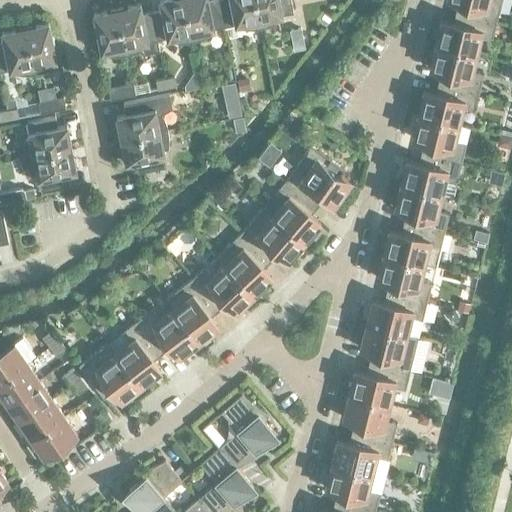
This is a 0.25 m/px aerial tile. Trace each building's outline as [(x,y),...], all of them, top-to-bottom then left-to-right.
[(159,0),(161,8),(152,10),(158,39),(168,37),(173,37),(174,41),(178,42),(183,42),(188,42),(192,41),(184,0),(159,0)] [(184,0),(192,41),(197,40),(201,38),(205,36),(209,34),(209,29),(214,28),(214,27),(225,25),(219,0),(184,0)] [(219,0),(225,25),(235,23),(235,24),(241,23),(242,27),(247,28),(251,28),(256,28),(261,27),(254,0),(219,0)] [(254,0),(261,27),(265,26),(269,24),(274,22),(278,20),(277,16),(282,15),(282,14),(294,11),(291,0),(254,0)] [(458,0),(456,10),(496,20),(501,0),(458,0)] [(140,2),(117,7),(126,54),(131,53),(135,51),(139,49),(143,47),(143,43),(147,42),(147,41),(158,39),(152,10),(142,12),(140,2)] [(126,54),(117,7),(93,12),(101,51),(105,50),(106,55),(111,55),(116,55),(121,55),(126,54)] [(441,18),(435,42),(476,52),(480,36),(492,39),(496,20),(456,10),(453,21),(441,18)] [(25,25),(35,72),(39,71),(44,70),(48,68),(52,65),(51,61),(56,60),(49,20),(25,25)] [(4,40),(0,40),(0,70),(9,68),(10,69),(15,68),(16,73),(21,73),(25,73),(30,73),(35,72),(25,25),(2,30),(4,40)] [(306,48),(301,26),(291,28),(295,50),(306,48)] [(441,69),(438,80),(479,90),(484,72),(472,69),(476,52),(435,42),(429,67),(441,69)] [(175,75),(165,77),(167,86),(176,84),(175,75)] [(167,86),(165,77),(156,79),(158,88),(167,86)] [(424,88),(418,112),(459,122),(463,106),(475,109),(479,90),(438,80),(436,91),(424,88)] [(108,86),(110,98),(136,93),(134,81),(108,86)] [(170,92),(152,95),(123,101),(126,113),(116,115),(121,138),(168,129),(167,125),(166,121),(164,117),(162,113),(172,107),(170,92)] [(38,100),(40,112),(66,106),(64,95),(38,100)] [(17,106),(7,108),(9,118),(19,116),(17,106)] [(9,118),(7,108),(0,109),(0,119),(0,120),(9,118)] [(424,139),(421,150),(462,160),(466,142),(455,139),(459,122),(418,112),(412,136),(424,139)] [(29,139),(25,140),(24,143),(24,146),(24,150),(24,153),(25,156),(72,147),(67,123),(57,125),(55,115),(26,121),(28,131),(29,139)] [(168,129),(121,138),(125,162),(135,160),(137,171),(166,166),(164,154),(165,154),(163,148),(168,147),(169,143),(169,138),(169,133),(168,129)] [(310,144),(285,179),(318,204),(325,195),(335,202),(350,181),(340,174),(344,168),(310,144)] [(72,147),(25,156),(25,159),(26,163),(28,166),(29,169),(31,172),(36,171),(37,178),(38,178),(40,188),(69,183),(67,172),(77,170),(72,147)] [(263,149),(258,156),(269,164),(274,158),(263,149)] [(407,158),(401,182),(441,192),(446,176),(457,179),(462,160),(421,150),(418,161),(407,158)] [(264,204),(264,205),(304,240),(321,221),(311,213),(318,204),(285,179),(275,192),(284,199),(273,212),(264,204)] [(406,209),(404,220),(444,230),(449,212),(437,209),(441,192),(401,182),(395,206),(406,209)] [(0,202),(26,197),(25,188),(22,187),(0,190),(0,202)] [(264,205),(241,230),(271,259),(279,251),(288,259),(304,240),(264,205)] [(389,228),(383,252),(424,262),(428,246),(440,248),(444,230),(404,220),(401,231),(389,228)] [(6,228),(0,229),(0,242),(9,241),(6,228)] [(217,254),(225,262),(254,293),(272,276),(264,267),(271,259),(241,230),(217,254)] [(389,279),(386,290),(427,300),(432,282),(420,279),(424,262),(383,252),(377,276),(389,279)] [(204,265),(192,276),(219,308),(228,301),(236,310),(254,293),(225,262),(213,274),(204,265)] [(192,276),(165,297),(198,340),(218,325),(211,315),(219,308),(192,276)] [(372,298),(366,322),(419,335),(407,332),(411,315),(423,318),(427,300),(386,290),(384,301),(372,298)] [(152,307),(137,319),(162,352),(171,346),(178,355),(198,340),(165,297),(173,307),(159,317),(152,307)] [(108,341),(141,384),(161,369),(153,359),(162,352),(137,319),(122,330),(129,340),(116,350),(108,341)] [(372,349),(369,360),(410,370),(419,335),(366,322),(360,346),(372,349)] [(42,336),(49,345),(59,338),(52,328),(42,336)] [(59,338),(49,345),(57,355),(67,347),(59,338)] [(141,384),(108,341),(79,363),(104,397),(114,389),(121,399),(141,384)] [(0,351),(0,379),(27,360),(14,342),(0,351)] [(0,379),(0,391),(7,401),(40,378),(27,360),(0,379)] [(355,368),(349,392),(390,402),(394,385),(405,388),(410,370),(369,360),(366,371),(355,368)] [(63,373),(71,383),(81,375),(73,366),(63,373)] [(81,375),(71,383),(78,393),(88,385),(81,375)] [(7,401),(19,419),(52,396),(40,378),(7,401)] [(202,426),(218,445),(237,465),(260,453),(257,448),(275,432),(260,414),(263,409),(241,392),(202,426)] [(354,419),(352,430),(393,440),(397,421),(385,419),(390,402),(349,392),(343,416),(354,419)] [(19,419),(31,436),(64,414),(52,396),(19,419)] [(95,415),(102,425),(112,418),(105,407),(95,415)] [(64,414),(31,436),(44,455),(77,432),(64,414)] [(337,438),(331,462),(372,472),(376,455),(388,458),(393,440),(352,430),(349,441),(337,438)] [(216,481),(197,497),(211,511),(223,511),(238,504),(235,499),(253,484),(237,465),(218,445),(199,462),(216,481)] [(125,492),(142,511),(142,510),(143,511),(178,511),(163,494),(182,477),(165,458),(141,471),(144,476),(125,492)] [(337,489),(334,500),(375,510),(380,491),(368,488),(372,472),(331,462),(325,486),(337,489)] [(211,511),(197,497),(179,511),(211,511)] [(320,508),(318,511),(374,511),(375,510),(334,500),(332,510),(320,508)]
